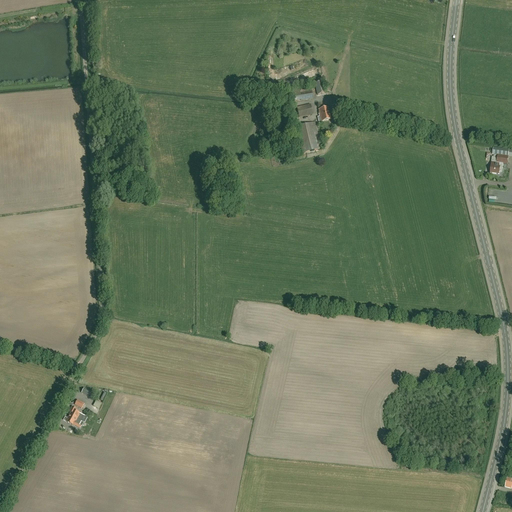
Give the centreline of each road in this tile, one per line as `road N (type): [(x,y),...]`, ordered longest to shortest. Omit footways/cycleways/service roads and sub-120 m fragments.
road 1 (unclassified): [(0,509),(104,312),(78,0)]
road 2 (secondary): [(482,511),(506,418),(509,347),(458,141)]
road 3 (secondary): [(458,141),(450,87),(456,0)]
